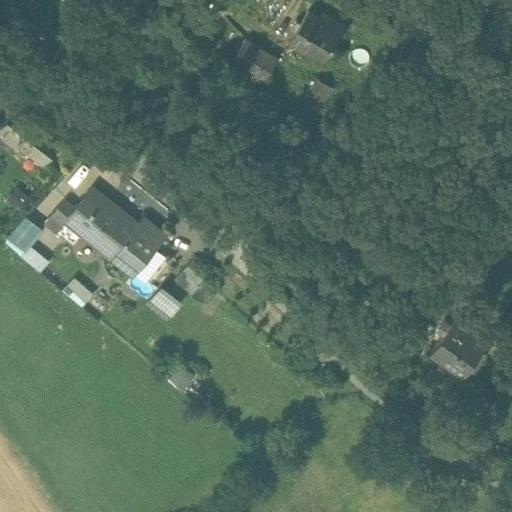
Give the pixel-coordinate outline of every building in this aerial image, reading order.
[(327,16),(325,20),(307,9),(299,20),(295,17),(290,25),(294,28),(289,36),(323,57),(343,26),(327,16)] [(276,53),(245,32),(232,51),(264,72),(276,53)] [(330,85),(316,75),(303,95),(317,105),(330,85)] [(6,126),(25,102),(20,98),(1,123),(6,126)] [(64,133),(25,102),(6,126),(45,158),(64,133)] [(76,203),(66,214),(67,215),(111,252),(117,246),(138,220),(93,183),(76,203)] [(66,195),(51,212),(62,221),(67,215),(66,214),(76,203),(66,195)] [(348,214),(337,213),(335,232),(347,233),(348,214)] [(31,214),(13,234),(24,243),(42,223),(31,214)] [(166,233),(143,214),(138,220),(117,246),(140,265),(154,248),(166,233)] [(306,221),(288,234),(297,245),(314,233),(306,221)] [(163,256),(154,248),(140,265),(136,270),(156,288),(176,263),(165,253),(163,256)] [(352,249),(345,248),(344,275),(354,282),(356,281),(355,281),(359,254),(352,249)] [(190,292),(208,273),(191,258),(174,278),(190,292)] [(80,303),(91,291),(74,274),(62,286),(80,303)] [(393,283),(384,275),(374,285),(383,294),(393,283)] [(182,301),(163,286),(147,305),(167,321),(182,301)] [(449,322),(432,341),(463,367),(490,336),(459,310),(453,316),(449,322)] [(453,316),(447,311),(443,317),(449,322),(453,316)] [(181,390),(193,374),(176,361),(164,378),(181,390)]
